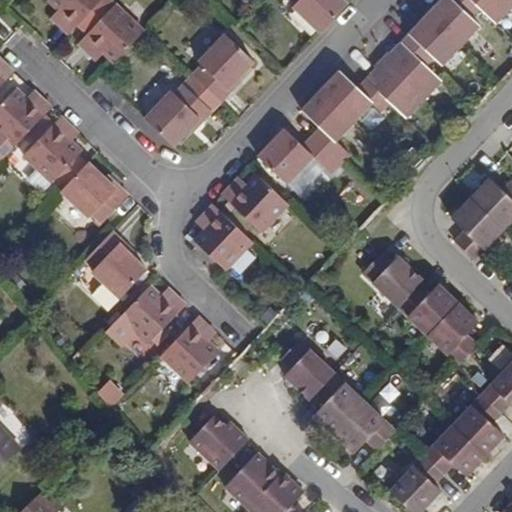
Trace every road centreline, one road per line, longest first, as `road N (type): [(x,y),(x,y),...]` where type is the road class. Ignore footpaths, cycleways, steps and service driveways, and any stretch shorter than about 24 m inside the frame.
road 1 (residential): [(511,94),(431,180),(423,215),(429,237),(511,318)]
road 2 (residential): [(375,0),(179,205)]
road 3 (residential): [(179,205),(24,56)]
road 4 (residential): [(357,511),(294,464),(249,382)]
road 5 (residential): [(179,205),(168,258),(240,334)]
